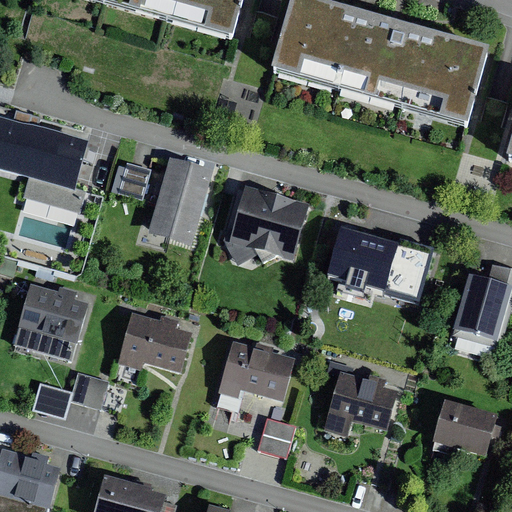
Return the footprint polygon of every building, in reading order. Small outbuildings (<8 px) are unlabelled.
[(83,0),(251,48),(264,0),(83,0)] [(396,26),(310,2),(288,78),(488,134),(510,58),(396,26)] [(101,153),(2,122),(0,128),(0,174),(86,201),(101,153)] [(161,168),(135,162),(126,194),(153,201),(161,168)] [(222,179),(176,167),(155,244),(201,256),(222,179)] [(233,243),(243,190),(235,189),(225,242),(233,243)] [(318,211),(253,194),(238,253),(302,270),(318,211)] [(439,255),(351,230),(334,290),(422,314),(439,255)] [(498,292),(479,287),(464,339),(508,351),(511,336),(511,272),(504,270),(498,292)] [(102,305),(40,287),(22,350),(83,368),(102,305)] [(201,331),(138,315),(124,369),(150,376),(152,367),(190,377),(201,331)] [(303,366),(241,351),(228,404),(247,408),(250,398),(293,408),(303,366)] [(119,380),(87,370),(79,398),(110,407),(119,380)] [(407,395),(343,379),(329,434),(352,440),(356,428),(396,438),(407,395)] [(43,384),(37,409),(69,417),(75,391),(43,384)] [(509,422),(456,406),(443,447),(497,464),(509,422)] [(289,459),(300,425),(271,416),(260,449),(289,459)] [(58,511),(68,474),(5,459),(0,478),(0,511),(3,511),(16,511),(17,507),(37,511),(58,511)] [(167,511),(169,504),(111,488),(104,511),(167,511)]
